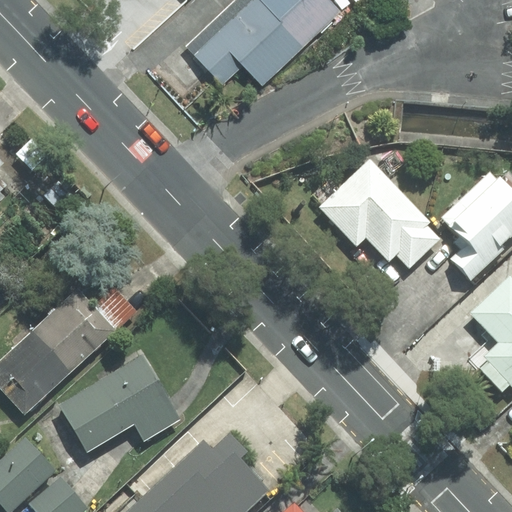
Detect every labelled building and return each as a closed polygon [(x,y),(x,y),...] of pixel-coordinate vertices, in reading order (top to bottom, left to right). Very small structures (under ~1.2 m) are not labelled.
[(233,0),(187,45),(224,84),(244,64),(262,83),(341,9),(332,0),(233,0)] [(46,157),(30,141),(16,154),(32,170),(46,157)] [(428,223),(369,161),(321,207),(357,245),(366,236),(389,260),(398,252),(410,265),(437,239),(425,226),(428,223)] [(503,244),(511,235),(511,189),(501,178),(498,180),(490,172),(443,217),(460,236),(455,241),(462,249),(450,260),(471,282),(506,248),(503,244)] [(76,196),(58,181),(44,196),(61,212),(76,196)] [(511,385),(511,279),(509,276),(470,313),(499,342),(485,356),(488,360),(480,368),(502,391),(510,384),(511,385)] [(89,301),(116,331),(137,311),(109,282),(89,301)] [(71,372),(116,331),(89,301),(79,290),(33,331),(71,372)] [(71,372),(33,331),(0,361),(0,387),(24,414),(71,372)] [(170,403),(142,357),(60,406),(88,452),(134,425),(170,403)] [(244,511),(269,489),(239,458),(246,451),(230,435),(213,451),(204,441),(127,511),(244,511)] [(11,511),(55,472),(24,439),(0,461),(0,504),(7,511),(11,511)] [(81,511),(87,508),(60,477),(29,504),(36,511),(81,511)] [(302,511),(295,503),(285,511),(339,511),(337,509),(333,511),(302,511)]
